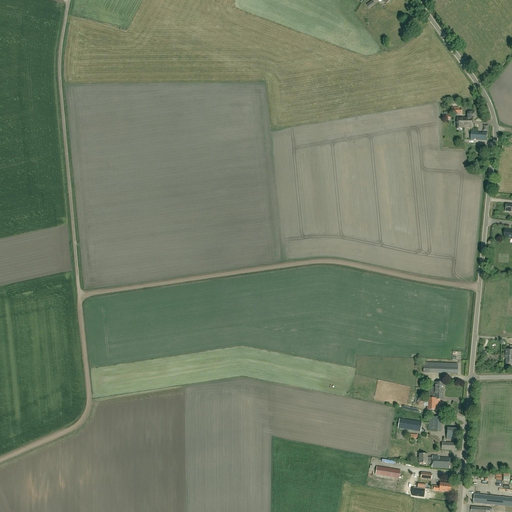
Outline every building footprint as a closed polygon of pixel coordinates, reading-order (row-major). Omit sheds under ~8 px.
[(464,123),(464,128),(473,128),(473,117),(472,117),(472,116),(475,116),(475,111),(468,112),(468,117),(465,117),(465,123),(464,123)] [(478,131),(471,131),(470,140),(486,141),(487,132),(482,132),(482,133),(478,133),(478,131)] [(430,363),(430,372),(457,373),(458,364),(430,363)] [(435,392),(435,399),(436,399),(436,400),(443,400),(443,390),(431,389),(431,391),(435,392)] [(428,399),(427,410),(436,411),(436,400),(436,399),(435,399),(428,399)] [(440,431),(441,418),(429,417),(428,431),(440,431)] [(420,432),(422,422),(399,418),(397,429),(420,432)] [(456,440),(457,428),(447,428),(446,439),(456,440)] [(456,450),(456,443),(442,442),(441,449),(456,450)] [(449,469),(449,458),(439,458),(439,456),(432,456),(432,458),(427,458),(427,455),(419,455),(418,465),(426,465),(426,464),(432,464),(432,469),(449,469)] [(398,481),(400,470),(376,466),(375,475),(375,477),(398,481)] [(450,493),(451,485),(440,483),(439,487),(434,486),(433,491),(450,493)] [(413,489),(413,496),(423,497),(424,490),(413,489)] [(511,507),(511,498),(475,495),(474,503),(511,507)]
